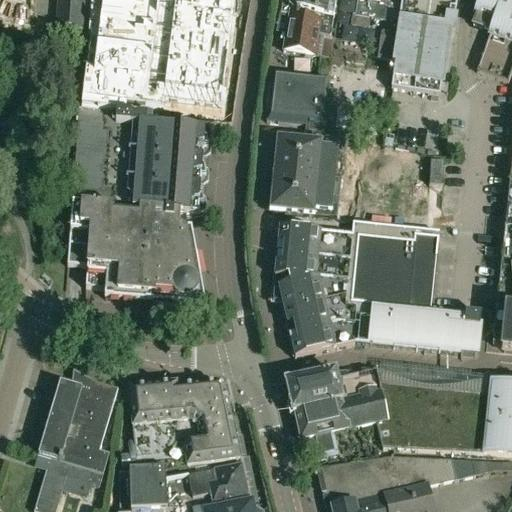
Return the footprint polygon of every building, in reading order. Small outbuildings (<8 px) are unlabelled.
[(83,0),(58,0),(56,31),(81,33),(83,0)] [(233,4),(216,0),(88,0),(79,116),(127,120),(134,105),(220,116),(233,4)] [(280,0),(280,4),(282,4),(281,12),(290,13),(283,55),(315,60),(319,33),(330,34),(335,0),(280,0)] [(344,0),(358,2),(355,18),(352,18),(350,28),(368,31),(369,21),(385,24),(389,6),(385,6),(386,0),(344,0)] [(459,0),(401,0),(396,39),(392,63),(391,68),(394,69),(391,93),(438,101),(449,37),(451,37),(456,6),(459,7),(459,0)] [(476,76),(508,87),(511,78),(511,74),(511,0),(481,0),(477,12),(478,12),(472,28),(491,35),(476,76)] [(396,39),(381,36),(377,61),(392,63),(396,39)] [(302,80),(302,81),(272,78),(266,127),(311,132),(311,137),(322,138),(329,83),(327,83),(330,62),(319,61),(317,82),(302,80)] [(511,74),(511,78),(511,166),(492,350),(501,350),(501,357),(511,357),(511,74)] [(149,122),(127,120),(79,116),(71,210),(179,219),(197,221),(204,136),(150,131),(151,129),(149,122)] [(314,221),(314,220),(336,223),(344,143),(311,140),(310,145),(276,142),(268,216),(314,221)] [(366,162),(396,163),(396,146),(366,145),(366,162)] [(443,166),(430,165),(428,190),(442,191),(443,166)] [(71,210),(67,271),(65,295),(66,295),(68,271),(86,273),(84,303),(85,303),(86,293),(104,295),(104,304),(179,310),(185,310),(188,310),(193,307),(195,306),(196,305),(198,302),(199,300),(200,297),(200,293),(190,235),(178,234),(179,219),(71,210)] [(430,315),(430,310),(407,307),(408,295),(410,283),(411,271),(412,259),(435,262),(436,262),(438,237),(352,228),(351,241),(279,233),(271,306),(281,307),(295,362),(353,349),(353,348),(354,346),(404,352),(404,349),(476,360),(480,320),(430,315)] [(411,271),(434,274),(435,262),(412,259),(411,271)] [(433,286),(434,274),(411,271),(410,283),(433,286)] [(432,298),(433,286),(410,283),(408,295),(432,298)] [(430,310),(432,298),(408,295),(407,307),(430,310)] [(286,387),(284,387),(284,390),(285,390),(290,408),(288,408),(291,419),(294,419),(300,442),(299,442),(300,446),(302,445),(302,444),(311,442),(316,463),(338,458),(333,437),(377,427),(383,452),(393,452),(386,425),(380,397),(379,397),(374,374),(367,374),(360,374),(362,380),(337,386),(335,376),(287,387),(286,387)] [(403,385),(391,380),(383,377),(374,374),(379,397),(380,397),(386,425),(393,452),(408,453),(415,389),(403,385)] [(43,473),(31,511),(87,511),(97,478),(86,475),(104,412),(106,412),(111,395),(62,381),(42,451),(53,455),(48,474),(43,473)] [(466,387),(459,456),(484,457),(492,386),(483,386),(475,386),(466,387)] [(511,391),(503,390),(503,388),(500,387),(496,386),(492,386),(484,457),(511,460),(511,391)] [(440,391),(433,455),(459,456),(466,387),(457,389),(449,391),(440,391)] [(228,416),(227,410),(225,404),(221,398),(212,394),(206,391),(200,391),(176,393),(176,389),(128,394),(136,469),(185,464),(186,471),(238,464),(228,416)] [(428,391),(415,389),(408,453),(433,455),(440,391),(428,391)] [(243,429),(257,499),(266,497),(253,427),(243,429)] [(238,466),(238,464),(186,471),(186,473),(188,472),(190,483),(174,486),(172,474),(119,476),(118,511),(255,511),(252,510),(246,511),(245,503),(246,503),(240,473),(237,474),(235,466),(238,466)] [(372,511),(363,472),(327,481),(333,511),(504,511),(505,511),(510,505),(511,500),(511,472),(483,479),(491,511),(490,511),(372,511)] [(10,497),(8,508),(24,511),(28,511),(31,503),(10,497)]
